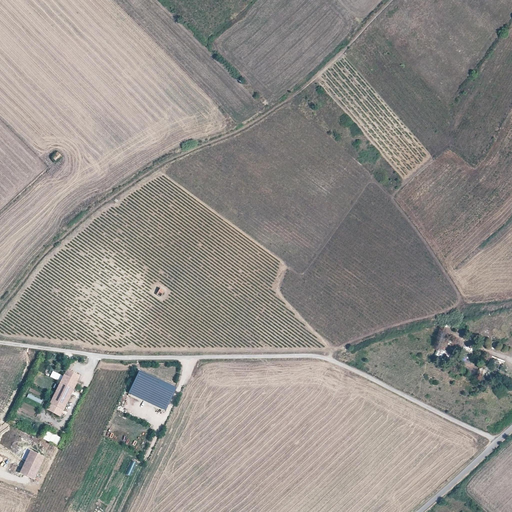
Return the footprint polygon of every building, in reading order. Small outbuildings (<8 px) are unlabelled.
[(62,156),(57,152),(52,157),(56,162),(62,156)] [(161,297),(165,290),(160,288),(156,295),(161,297)] [(440,360),(445,349),(440,347),(435,359),(440,360)] [(68,369),(65,375),(78,382),(81,376),(68,369)] [(177,389),(140,371),(129,393),(167,411),(177,389)] [(51,403),(64,409),(78,382),(65,375),(51,403)] [(64,409),(51,403),(48,409),(61,416),(64,409)] [(44,439),(57,446),(61,438),(48,431),(44,439)] [(44,457),(31,450),(20,473),(34,480),(44,457)]
